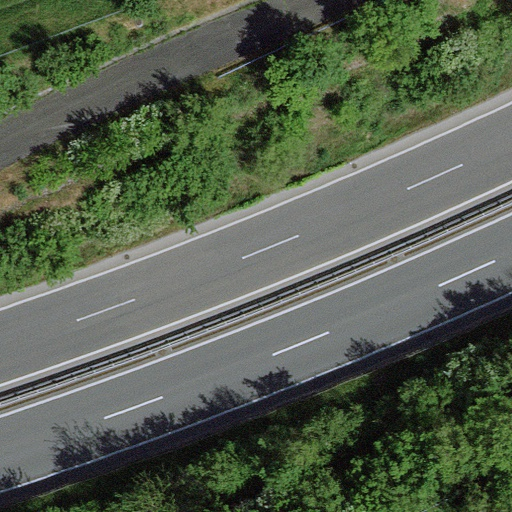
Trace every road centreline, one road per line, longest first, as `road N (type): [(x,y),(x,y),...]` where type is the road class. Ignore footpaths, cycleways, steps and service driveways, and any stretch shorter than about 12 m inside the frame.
road 1 (motorway): [(511,139),(267,246),(0,345)]
road 2 (motorway): [(0,457),(511,256)]
